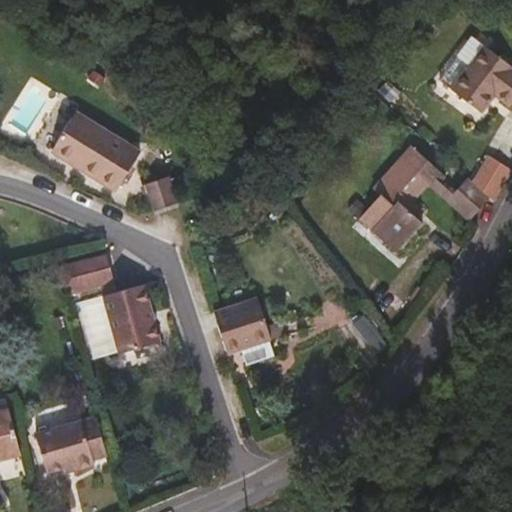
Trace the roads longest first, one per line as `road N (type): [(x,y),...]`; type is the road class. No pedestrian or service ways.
road 1 (residential): [(251,505),(169,267),(107,226),(0,188)]
road 2 (residential): [(511,215),(349,469),(251,505)]
